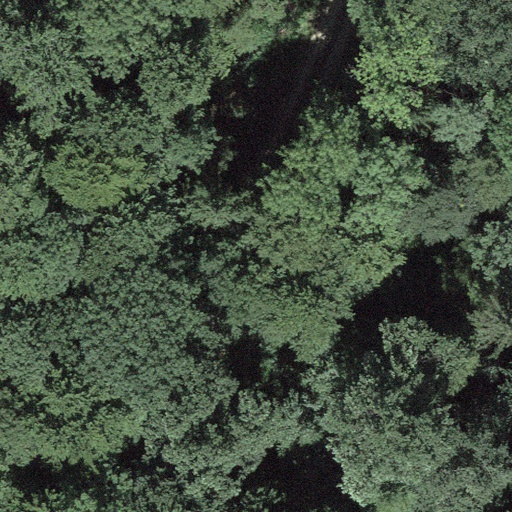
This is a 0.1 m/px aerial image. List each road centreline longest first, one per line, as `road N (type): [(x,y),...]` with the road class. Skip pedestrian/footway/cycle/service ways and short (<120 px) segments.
road 1 (track): [(350,0),(182,349),(134,511)]
road 2 (track): [(182,349),(0,216)]
